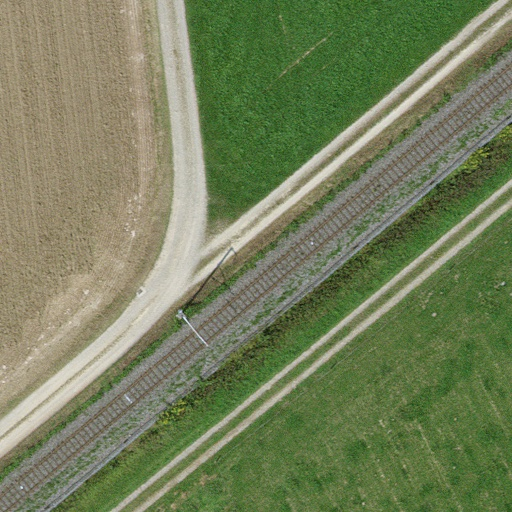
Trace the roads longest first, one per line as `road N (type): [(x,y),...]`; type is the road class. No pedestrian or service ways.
road 1 (track): [(147,511),(511,208)]
road 2 (track): [(511,2),(170,296)]
road 3 (track): [(176,0),(191,131),(189,233),(170,296)]
road 4 (track): [(170,296),(0,437)]
